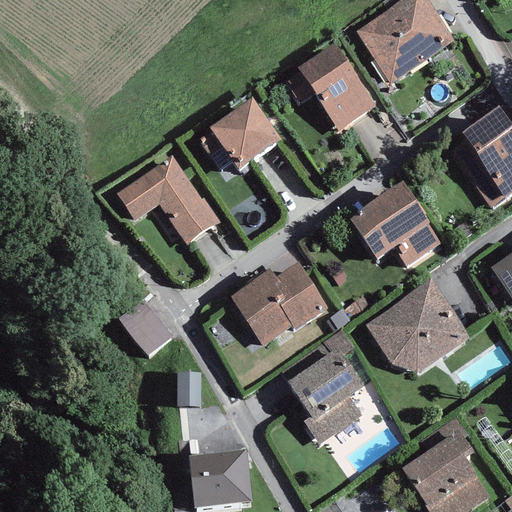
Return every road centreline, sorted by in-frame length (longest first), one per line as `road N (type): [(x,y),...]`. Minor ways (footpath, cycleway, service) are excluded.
road 1 (residential): [(293,511),(175,309),(506,84),(511,92)]
road 2 (track): [(175,309),(0,103)]
